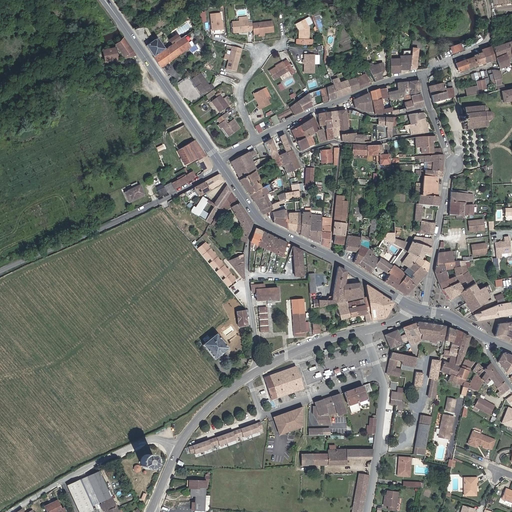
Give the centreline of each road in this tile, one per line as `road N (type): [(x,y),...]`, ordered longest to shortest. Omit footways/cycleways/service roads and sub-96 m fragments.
road 1 (residential): [(424,69),(427,107),(454,164),(424,311)]
road 2 (unclassified): [(0,270),(222,165)]
road 3 (primary): [(222,165),(258,220),(412,307)]
road 4 (primary): [(106,0),(218,158)]
road 5 (unclassified): [(12,511),(149,439),(178,446)]
road 6 (residential): [(424,69),(256,139)]
road 7 (unclassified): [(380,375),(263,413),(245,377)]
road 8 (unclassified): [(380,375),(366,511)]
road 9 (unclassified): [(247,245),(262,366)]
